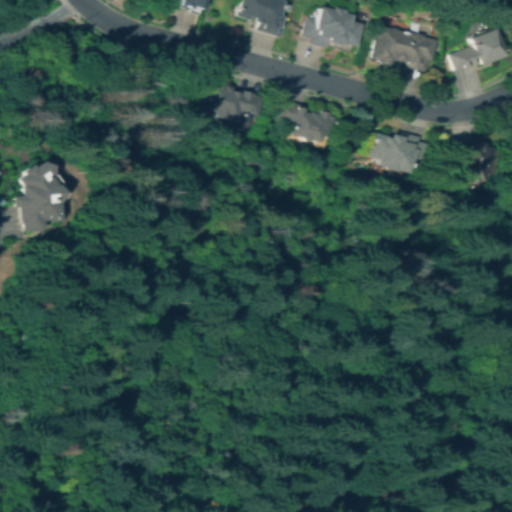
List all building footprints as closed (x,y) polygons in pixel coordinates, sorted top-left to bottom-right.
[(201,0),(199,9),(187,6),(186,8),(176,5),(177,0),(201,0)] [(280,16),(274,36),(247,28),(248,23),(230,17),(234,0),(279,0),(274,14),(280,16)] [(312,5),(326,9),(327,5),(340,9),(339,13),(347,15),(345,21),(354,23),(348,46),(338,43),(337,45),(321,40),(319,48),(300,42),(302,36),(293,34),(298,13),(309,16),(312,5)] [(378,26),(398,31),(403,33),(403,31),(421,36),(420,38),(432,41),(427,61),(424,60),(421,71),(388,63),(388,65),(375,62),(375,60),(373,60),(373,59),(367,57),(375,27),(378,27),(378,26)] [(487,28),(497,55),(472,65),(471,63),(448,71),(442,54),(464,45),(461,37),(472,33),(473,32),(474,31),(477,30),(479,31),(487,28)] [(209,85),(219,87),(219,85),(228,87),(227,91),(234,93),(235,89),(252,94),(251,95),(259,97),(254,115),(239,111),(236,125),(223,122),(224,119),(209,115),(210,113),(201,111),(204,102),(202,102),(200,101),(198,100),(198,98),(198,94),(201,91),(203,91),(205,91),(207,92),(209,85)] [(275,100),(282,102),(283,101),(303,106),(302,110),(312,112),(312,110),(327,114),(329,116),(331,117),(326,138),(316,136),(315,142),(305,140),(302,141),(299,141),(297,138),(284,134),(287,122),(270,118),(275,100)] [(371,132),(387,136),(388,133),(397,136),(398,132),(416,136),(415,141),(424,143),(418,164),(410,162),(406,173),(394,170),(394,171),(382,168),(382,167),(374,165),(376,159),(364,156),(371,132)] [(446,139),(471,143),(472,142),(480,143),(480,145),(488,146),(487,149),(495,150),(491,175),(482,173),(480,188),(455,184),(458,168),(441,165),(446,139)] [(35,159),(47,174),(44,176),(47,179),(48,183),(51,183),(57,220),(43,222),(42,220),(39,220),(40,228),(17,232),(12,207),(9,208),(6,195),(14,194),(13,185),(16,185),(11,179),(17,173),(16,171),(25,163),(27,166),(35,159)]
